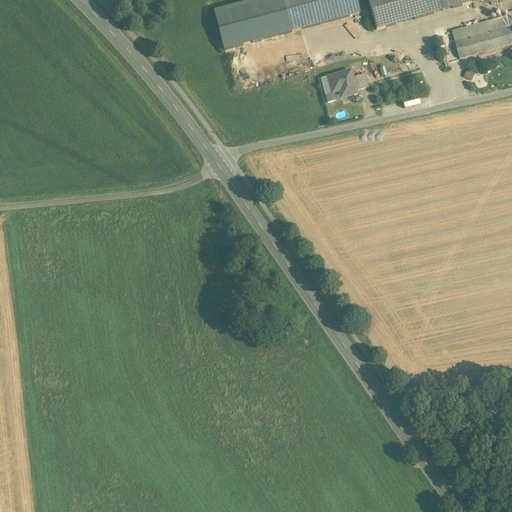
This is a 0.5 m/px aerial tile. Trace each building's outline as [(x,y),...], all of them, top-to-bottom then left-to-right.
[(224,51),(292,32),(283,0),(259,0),(214,12),(224,51)] [(283,0),(292,32),(359,14),(355,0),(283,0)] [(367,0),(376,31),(473,4),(471,0),(367,0)] [(460,60),(511,45),(511,13),(509,14),(510,17),(453,32),(460,60)] [(466,70),(463,77),(471,81),(474,74),(466,70)] [(333,94),(344,91),(346,98),(357,95),(357,92),(353,78),(351,72),(328,78),(333,94)] [(353,78),(357,92),(369,88),(366,75),(353,78)]
